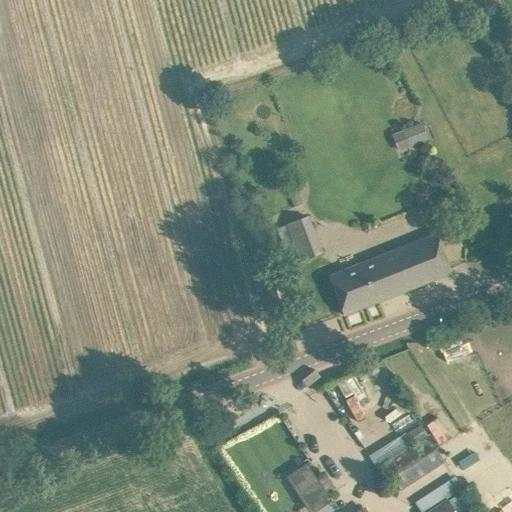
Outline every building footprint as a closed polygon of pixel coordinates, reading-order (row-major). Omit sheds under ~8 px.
[(421,122),(402,131),(409,147),(428,139),(421,122)] [(303,203),(299,191),(289,194),(294,206),(303,203)] [(289,234),(281,238),(293,265),(322,252),(306,217),(285,226),(289,234)] [(450,272),(443,254),(436,235),(328,277),(343,315),(450,272)] [(444,360),(469,353),(466,342),(441,349),(444,360)] [(355,420),(377,408),(357,370),(335,382),(355,420)] [(410,447),(428,437),(421,425),(404,436),(410,447)] [(306,511),(308,511),(329,500),(306,460),(284,473),(306,511)] [(454,475),(413,499),(419,510),(460,486),(454,475)] [(455,511),(466,511),(472,508),(459,489),(447,498),(455,511)]
